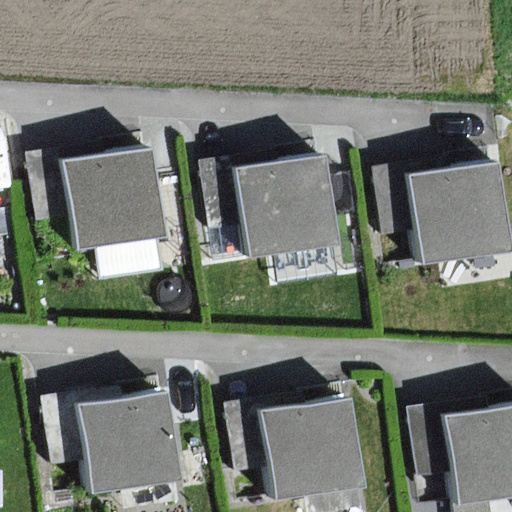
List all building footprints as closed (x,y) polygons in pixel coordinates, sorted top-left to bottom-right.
[(20,152),(30,221),(62,217),(67,249),(156,236),(143,144),(99,151),(98,141),(20,152)] [(193,159),(203,229),(235,224),(240,257),(329,244),(316,152),(272,159),(271,148),(193,159)] [(366,165),(376,235),(408,230),(413,262),(502,250),(489,158),(445,164),(444,154),(366,165)] [(34,395),(44,465),(76,460),(81,492),(170,480),(157,388),(113,394),(112,384),(34,395)] [(218,401),(228,471),(260,466),(265,499),(354,486),(341,394),(298,401),(296,390),(218,401)] [(402,405),(412,475),(444,470),(449,511),(485,511),(483,497),(511,493),(511,399),(481,404),(480,394),(402,405)]
